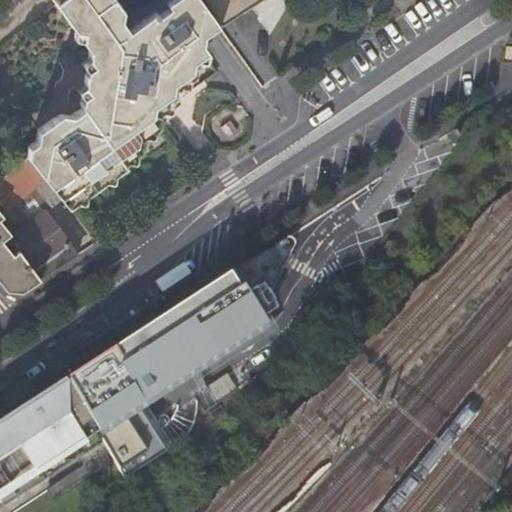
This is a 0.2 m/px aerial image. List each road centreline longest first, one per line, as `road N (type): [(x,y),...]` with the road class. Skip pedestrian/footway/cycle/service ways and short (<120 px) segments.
road 1 (secondary): [(122,271),(379,94)]
road 2 (secondary): [(0,382),(60,344),(122,271)]
road 3 (secondary): [(379,94),(511,19)]
road 4 (secondary): [(486,0),(379,94)]
road 5 (secondary): [(122,271),(10,327)]
